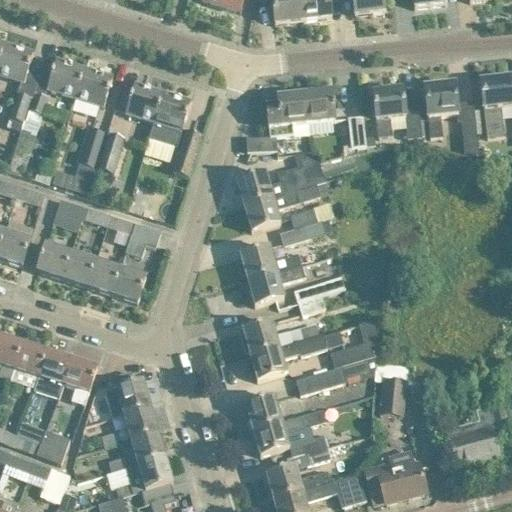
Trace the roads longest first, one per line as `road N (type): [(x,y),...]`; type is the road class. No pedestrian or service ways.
road 1 (residential): [(164,351),(241,68)]
road 2 (residential): [(241,68),(274,72),(511,37)]
road 3 (residential): [(0,4),(241,68)]
road 4 (residential): [(0,303),(164,351)]
road 5 (residential): [(214,511),(164,351)]
